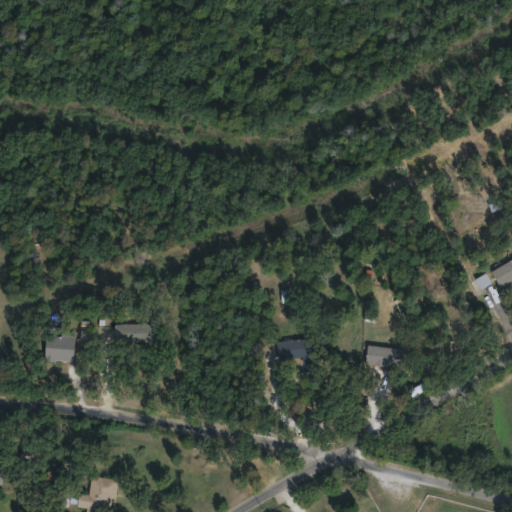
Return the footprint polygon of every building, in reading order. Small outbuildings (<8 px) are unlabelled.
[(511,278),(500,285),(491,269),(511,257),(511,278)] [(115,341),(115,322),(162,322),(162,341),(115,341)] [(46,359),(46,335),(74,335),(74,359),(46,359)] [(277,340),(319,337),(321,356),(278,359),(277,340)] [(402,347),(400,367),(365,363),(367,343),(402,347)] [(0,453),(2,453),(9,479),(0,481),(0,453)] [(109,510),(79,510),(79,492),(90,492),(90,476),(117,476),(117,495),(109,495),(109,510)]
